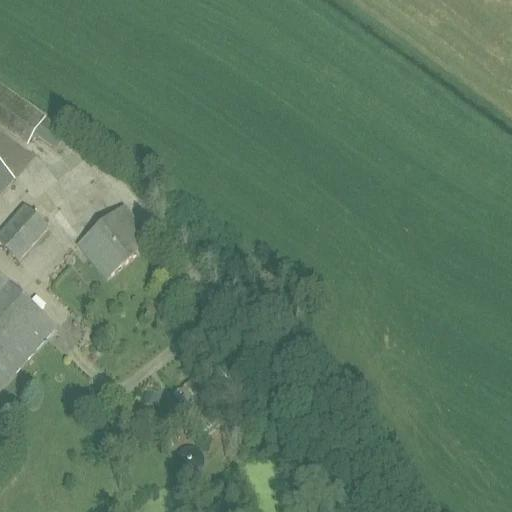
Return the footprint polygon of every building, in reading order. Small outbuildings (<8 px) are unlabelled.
[(45,133),(36,147),(62,162),(71,148),(45,133)] [(77,158),(74,166),(92,173),(95,165),(77,158)] [(0,170),(0,198),(14,182),(0,170)] [(25,210),(0,237),(0,246),(19,264),(49,232),(25,210)] [(107,282),(152,244),(124,210),(79,248),(107,282)] [(47,279),(71,252),(49,233),(25,260),(47,279)] [(0,277),(0,393),(58,329),(0,277)]
